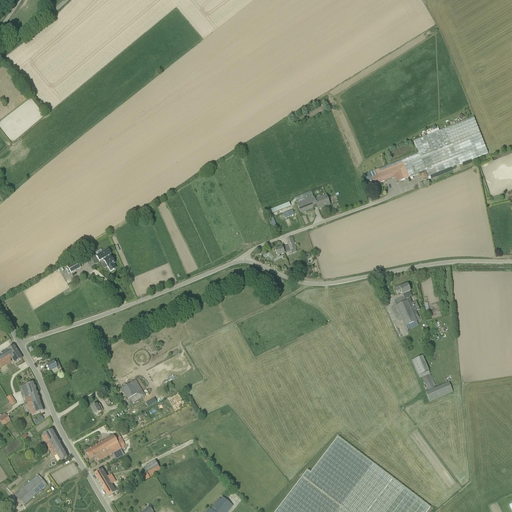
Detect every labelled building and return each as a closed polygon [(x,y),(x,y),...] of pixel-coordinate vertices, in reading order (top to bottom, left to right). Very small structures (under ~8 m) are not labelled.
[(377,176),(370,178),(374,187),(381,185),(381,184),(380,184),(380,183),(395,177),(397,182),(408,178),(409,178),(420,174),(426,171),(428,177),(488,154),(473,118),(439,131),(437,127),(426,131),(428,136),(413,142),(418,155),(375,171),(377,176)] [(313,198),(297,205),(301,214),(317,207),(318,210),(330,205),(326,196),(315,200),(314,198),(313,198)] [(270,214),(290,206),(289,203),(268,210),(270,214)] [(292,210),(283,214),(285,219),(294,215),(292,210)] [(272,218),(268,219),(274,233),(278,232),(272,218)] [(292,237),(286,240),(288,245),(282,248),(275,250),(277,257),(284,254),(284,253),(287,252),(296,249),(292,237)] [(111,257),(110,257),(109,256),(111,255),(108,250),(103,253),(97,257),(96,257),(99,262),(103,260),(104,261),(108,268),(111,272),(114,270),(113,268),(114,268),(115,268),(114,266),(113,265),(115,264),(111,257)] [(92,252),(84,257),(90,268),(99,263),(92,252)] [(71,273),(81,268),(77,260),(67,266),(71,273)] [(404,297),(394,302),(405,327),(406,327),(416,322),(420,320),(418,318),(416,311),(419,310),(416,301),(412,303),(410,300),(409,297),(412,296),(410,292),(407,285),(406,285),(406,286),(405,286),(400,288),(400,287),(395,289),(397,295),(401,293),(402,295),(404,297)] [(153,345),(148,348),(149,350),(150,351),(152,355),(154,353),(157,352),(153,345)] [(0,354),(0,363),(18,352),(14,346),(7,350),(0,354)] [(18,352),(0,363),(0,369),(0,370),(0,369),(0,368),(11,362),(9,360),(12,358),(15,363),(22,359),(18,352)] [(411,361),(417,376),(418,376),(429,372),(422,357),(411,361)] [(49,372),(57,368),(58,370),(61,369),(57,361),(54,362),(46,365),(49,372)] [(435,389),(429,375),(422,378),(428,392),(425,393),(429,403),(453,393),(448,383),(435,389)] [(136,380),(121,389),(128,400),(131,405),(145,396),(136,380)] [(22,387),(28,404),(40,400),(34,383),(26,386),(22,387)] [(7,398),(12,406),(16,403),(11,395),(7,398)] [(28,404),(32,415),(44,411),(40,400),(28,404)] [(101,412),(97,404),(91,408),(95,415),(101,412)] [(0,420),(3,425),(10,420),(6,416),(0,420)] [(53,430),(42,436),(50,450),(53,448),(56,453),(63,449),(59,441),(57,439),(53,430)] [(114,437),(113,436),(85,452),(90,461),(94,458),(96,457),(99,462),(121,449),(114,437)] [(307,470),(275,511),(426,511),(430,508),(338,437),(310,473),(307,470)] [(53,457),(57,455),(60,462),(68,458),(65,454),(63,449),(56,453),(53,448),(50,450),(53,457)] [(155,461),(145,467),(151,478),(161,471),(155,461)] [(102,469),(94,474),(102,487),(104,489),(108,497),(120,490),(111,475),(107,477),(102,469)] [(38,475),(15,496),(24,506),(47,485),(38,475)] [(209,508),(206,511),(227,511),(233,506),(226,500),(222,497),(220,500),(219,499),(211,509),(209,508)]
